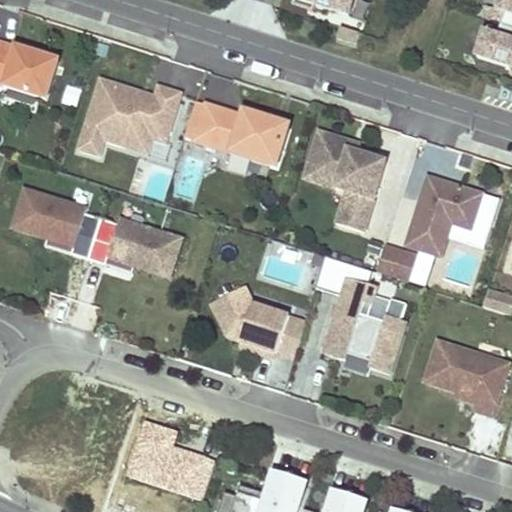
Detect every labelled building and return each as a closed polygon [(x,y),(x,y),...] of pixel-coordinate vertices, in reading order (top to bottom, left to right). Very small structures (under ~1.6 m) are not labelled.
[(294,0),(293,6),(314,13),(315,7),(350,18),(355,0),(294,0)] [(511,0),(502,0),(499,11),(505,13),(501,26),(511,29),(511,0)] [(511,29),(501,26),(497,38),(485,34),(478,58),(511,69),(510,75),(511,75),(511,29)] [(338,40),(356,45),(359,35),(341,30),(338,40)] [(0,86),(47,101),(59,63),(40,56),(35,55),(31,53),(0,43),(0,86)] [(42,50),(33,47),(31,53),(35,55),(40,56),(42,50)] [(166,146),(182,96),(159,89),(156,99),(154,103),(144,100),(146,96),(101,81),(78,151),(100,158),(105,142),(125,149),(129,134),(152,141),(166,146)] [(269,126),(243,118),(195,103),(184,139),(276,168),(287,135),(278,132),(268,129),(269,126)] [(243,118),(269,126),(268,129),(278,132),(287,135),(289,127),(245,113),(243,118)] [(152,141),(129,134),(125,149),(148,156),(152,141)] [(364,234),(386,164),(354,154),(350,153),(352,144),(318,134),(308,167),(340,177),(336,190),(346,193),(337,225),(364,234)] [(359,155),(361,147),(352,144),(350,153),(354,154),(359,155)] [(336,190),(340,177),(308,167),(304,181),(336,190)] [(484,252),(494,221),(477,215),(483,196),(460,189),(454,192),(450,190),(442,188),(444,184),(427,179),(406,248),(441,259),(447,240),(484,252)] [(88,262),(101,221),(85,216),(87,210),(24,190),(11,229),(47,241),(52,242),(74,249),(71,256),(88,262)] [(170,279),(182,241),(137,226),(119,221),(117,226),(101,221),(88,262),(106,267),(108,260),(127,266),(135,268),(170,279)] [(52,242),(47,241),(45,247),(71,256),(74,249),(52,242)] [(385,248),(376,274),(398,281),(406,255),(385,248)] [(127,266),(108,260),(106,267),(133,275),(135,268),(127,266)] [(375,298),(377,290),(347,282),(334,321),(341,323),(338,330),(336,337),(330,336),(323,354),(346,362),(348,355),(371,363),(370,369),(390,376),(406,325),(400,323),(386,318),(384,325),(360,317),(365,304),(372,306),(375,298)] [(243,287),(209,304),(226,337),(241,342),(245,344),(259,349),(258,353),(275,359),(276,353),(293,359),(304,323),(253,306),(243,287)] [(509,317),(511,307),(511,299),(488,292),(483,309),(509,317)] [(365,304),(360,317),(384,325),(386,318),(400,323),(406,306),(391,301),(390,302),(375,298),(372,306),(365,304)] [(338,330),(341,323),(334,321),(330,336),(336,337),(338,330)] [(240,347),(258,353),(259,349),(245,344),(241,342),(240,347)] [(478,401),(477,405),(475,412),(493,418),(509,367),(438,343),(425,384),(458,394),(462,396),(478,401)] [(477,405),(478,401),(462,396),(458,394),(456,399),(477,405)] [(179,433),(146,420),(129,479),(203,504),(217,459),(176,446),(179,433)] [(225,494),(218,511),(363,511),(366,505),(335,495),(329,511),(307,511),(298,509),(306,486),(274,476),(268,496),(266,502),(259,500),(261,494),(240,487),(236,497),(225,494)]
